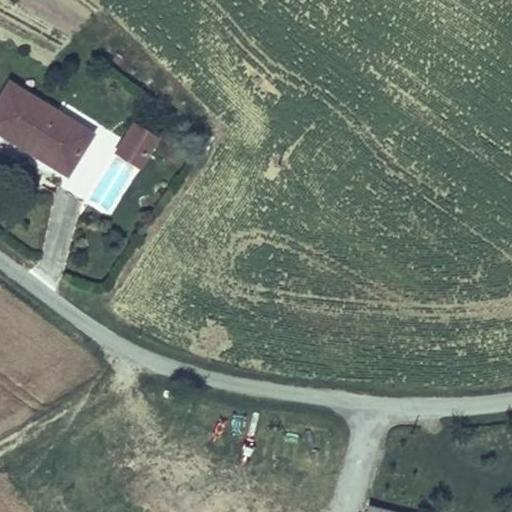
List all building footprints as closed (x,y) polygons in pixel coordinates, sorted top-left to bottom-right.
[(0,107),(0,134),(66,178),(55,196),(76,210),(111,155),(11,91),(0,107)] [(154,166),(163,154),(153,149),(146,161),(154,166)] [(168,174),(175,161),(163,154),(154,166),(168,174)] [(139,173),(146,178),(154,166),(146,161),(139,173)] [(154,166),(146,178),(161,187),(168,174),(154,166)] [(113,213),(121,184),(99,178),(91,207),(113,213)] [(213,433),(227,434),(229,401),(216,400),(213,433)] [(52,473),(35,490),(58,511),(76,511),(85,503),(52,473)]
